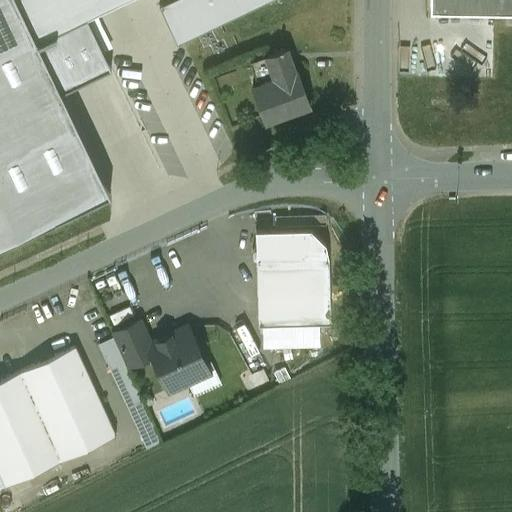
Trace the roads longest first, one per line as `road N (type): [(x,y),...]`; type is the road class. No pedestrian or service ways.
road 1 (tertiary): [(385,511),(377,181)]
road 2 (residential): [(270,182),(0,303)]
road 3 (tertiary): [(377,100),(351,133),(270,182)]
road 4 (residential): [(511,176),(377,181)]
